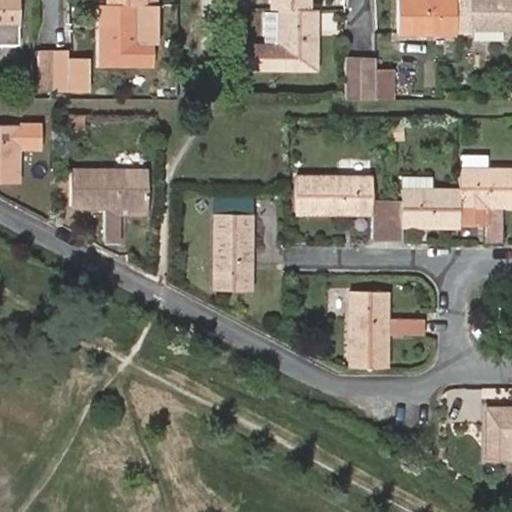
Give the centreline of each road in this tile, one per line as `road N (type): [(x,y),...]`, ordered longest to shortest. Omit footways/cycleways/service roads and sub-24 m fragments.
road 1 (residential): [(458,365),(434,379),(341,381),(0,206)]
road 2 (residential): [(458,261),(305,257)]
